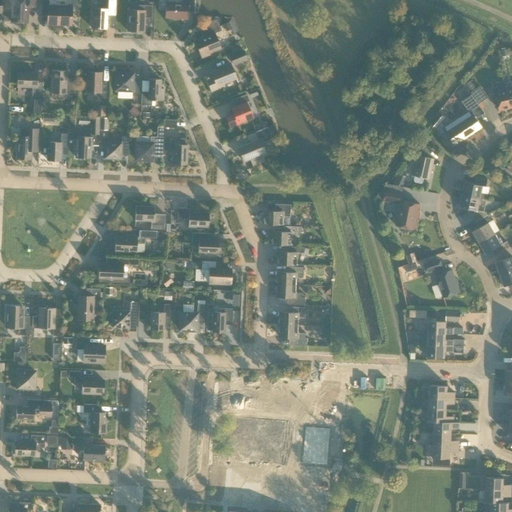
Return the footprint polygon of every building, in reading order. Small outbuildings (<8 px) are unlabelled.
[(36,0),(12,0),(11,22),(27,23),(28,6),(36,6),(36,0)] [(48,0),(41,0),(41,14),(48,14),(47,24),(71,25),(72,7),(49,6),(48,0)] [(116,1),(103,0),(102,9),(92,8),(91,28),(97,28),(99,28),(107,28),(108,14),(115,15),(116,1)] [(188,12),(194,12),(194,0),(181,0),(181,3),(166,3),(165,18),(187,19),(188,12)] [(152,6),(139,5),(139,11),(129,10),(128,31),(143,32),(144,17),(151,18),(152,6)] [(211,56),(210,57),(209,53),(220,48),(214,33),(221,30),(217,19),(204,24),(208,35),(195,40),(203,60),(202,60),(211,57),(211,56)] [(232,29),(229,22),(223,25),(227,32),(232,29)] [(229,55),(233,66),(248,60),(243,50),(229,55)] [(236,78),(237,83),(238,83),(230,63),(223,66),(223,68),(211,73),(213,78),(207,81),(212,93),(211,91),(222,86),(221,84),(236,78)] [(66,71),(53,70),(52,93),(65,94),(65,93),(75,93),(76,78),(75,78),(75,80),(66,79),(66,71)] [(101,72),(87,72),(87,92),(94,92),(94,98),(106,98),(106,85),(100,85),(101,72)] [(32,96),(42,96),(43,83),(37,82),(37,74),(18,73),(17,86),(32,86),(32,96)] [(133,74),(116,73),(115,90),(132,91),(132,94),(139,94),(140,82),(133,82),(133,74)] [(161,79),(149,78),(148,92),(141,91),(141,105),(152,105),(152,100),(163,101),(164,89),(160,88),(161,79)] [(511,108),(507,90),(504,80),(497,82),(498,87),(493,88),(494,93),(496,93),(500,111),(511,108)] [(480,86),(471,92),(480,104),(488,97),(480,86)] [(248,91),(251,98),(257,95),(255,88),(248,91)] [(226,117),(230,128),(238,124),(252,118),(246,102),(249,101),(246,94),(232,100),(234,107),(231,108),(234,114),(226,117)] [(462,101),(468,111),(479,104),(472,94),(462,101)] [(101,117),(105,117),(105,106),(96,106),(95,117),(100,117),(101,117)] [(130,112),(135,117),(139,112),(135,108),(130,112)] [(440,113),(431,124),(436,128),(445,117),(440,113)] [(482,127),(474,115),(447,132),(455,145),(482,127)] [(99,142),(100,117),(91,117),(90,137),(77,136),(76,157),(90,158),(91,145),(92,145),(93,142),(99,142)] [(101,117),(100,129),(107,130),(108,117),(105,117),(101,117)] [(176,128),(177,120),(164,119),(163,127),(176,128)] [(163,127),(157,127),(157,137),(151,136),(150,143),(136,143),(135,160),(152,161),(153,152),(162,153),(163,127)] [(272,139),(267,127),(255,132),(258,140),(238,148),(243,162),(250,159),(253,165),(263,161),(261,155),(266,152),(262,143),(272,139)] [(32,144),(38,144),(39,129),(25,128),(24,137),(17,136),(16,159),(31,159),(32,144)] [(67,134),(61,134),(61,143),(41,142),(40,154),(47,154),(47,160),(60,161),(61,146),(66,146),(67,134)] [(104,159),(121,159),(121,155),(128,155),(129,137),(122,137),(122,142),(105,141),(104,159)] [(177,164),(186,164),(187,145),(184,145),(185,139),(180,138),(179,145),(174,145),(174,156),(173,156),(170,159),(175,166),(177,164)] [(432,147),(421,138),(415,144),(426,153),(432,147)] [(429,179),(434,159),(418,156),(416,168),(414,167),(412,175),(415,176),(414,180),(415,182),(421,183),(423,182),(424,177),(429,179)] [(397,182),(405,184),(408,176),(400,173),(397,182)] [(486,186),(488,179),(475,176),(473,183),(466,182),(463,194),(480,198),(487,199),(488,194),(482,193),(483,186),(486,186)] [(402,193),(386,190),(384,201),(400,204),(396,225),(416,229),(420,205),(401,201),(402,193)] [(478,210),(480,198),(463,194),(460,207),(474,210),(473,216),(476,221),(487,215),(486,212),(478,210)] [(291,205),(279,204),(279,211),(266,211),(265,218),(263,220),(265,222),(265,224),(283,224),(284,216),(291,217),(291,205)] [(151,229),(164,229),(165,214),(153,214),(154,207),(136,206),(135,220),(151,221),(151,229)] [(196,226),(208,227),(208,213),(189,212),(190,208),(177,208),(177,221),(183,221),(183,218),(189,218),(188,227),(196,228),(196,226)] [(480,243),(495,233),(489,222),(491,221),(487,215),(476,221),(480,227),(473,231),(480,243)] [(302,227),(287,226),(287,232),(274,231),(274,238),(272,240),(273,242),(273,244),(291,245),(292,237),(299,237),(299,233),(302,233),(302,227)] [(145,238),(157,238),(157,231),(139,230),(139,237),(137,237),(137,236),(129,236),(129,237),(115,237),(115,251),(136,252),(136,243),(144,244),(145,238)] [(204,233),(192,233),(192,243),(199,243),(198,252),(218,253),(219,240),(204,239),(204,233)] [(499,254),(510,248),(507,241),(501,244),(495,233),(480,243),(486,254),(496,248),(499,254)] [(305,247),(292,246),(292,252),(280,251),(279,259),(277,260),(279,262),(279,264),(297,265),(297,252),(305,253),(305,247)] [(500,274),(511,270),(511,250),(510,248),(499,254),(502,260),(496,262),(500,274)] [(406,255),(409,264),(417,261),(414,252),(406,255)] [(137,265),(138,258),(116,257),(116,263),(99,263),(98,278),(122,280),(123,264),(137,265)] [(443,268),(440,259),(425,264),(427,273),(435,270),(437,275),(436,275),(444,297),(460,292),(452,270),(444,273),(442,268),(443,268)] [(208,282),(231,283),(231,270),(215,269),(215,262),(202,261),(201,270),(204,270),(204,281),(209,281),(208,282)] [(304,278),(304,267),(292,267),(291,272),(279,272),(278,284),(296,285),(296,277),(304,278)] [(511,270),(500,274),(504,286),(511,284),(511,270)] [(161,280),(167,288),(174,283),(167,275),(161,280)] [(296,293),(296,285),(278,284),(278,297),(290,297),(290,305),(305,305),(305,298),(303,298),(303,293),(296,293)] [(100,289),(86,288),(86,296),(78,296),(77,320),(93,320),(94,298),(100,298),(100,289)] [(137,302),(130,302),(129,311),(113,310),(112,327),(129,328),(129,318),(136,319),(137,302)] [(171,304),(164,304),(164,312),(152,312),(151,329),(163,330),(164,316),(170,317),(171,304)] [(205,304),(197,304),(197,314),(180,313),(179,330),(197,331),(197,320),(204,321),(205,304)] [(23,307),(7,306),(6,327),(18,327),(18,335),(29,335),(30,323),(23,323),(23,307)] [(39,313),(35,317),(32,317),(32,328),(53,329),(53,336),(59,336),(60,320),(54,320),(55,308),(49,308),(47,306),(45,308),(39,307),(39,313)] [(306,318),(306,307),(294,307),(294,313),(281,312),(280,325),(298,325),(299,318),(306,318)] [(232,309),(221,308),(220,312),(213,312),(212,331),(225,332),(225,320),(232,321),(232,309)] [(460,311),(447,311),(446,321),(460,322),(460,311)] [(453,334),(454,328),(446,327),(446,321),(439,321),(429,320),(428,333),(446,333),(453,334)] [(298,333),(298,325),(280,325),(280,337),(292,338),(292,345),(307,346),(307,338),(305,338),(305,333),(298,333)] [(446,339),(446,333),(428,333),(428,345),(447,345),(453,346),(464,346),(464,340),(453,339),(453,340),(446,339)] [(88,338),(76,338),(75,349),(84,349),(83,361),(104,362),(105,346),(88,345),(88,338)] [(16,359),(30,360),(31,346),(22,345),(22,351),(16,351),(16,359)] [(453,352),(453,346),(447,345),(428,345),(427,357),(445,358),(445,351),(453,352)] [(81,371),(69,370),(68,377),(74,377),(74,383),(82,383),(82,393),(103,394),(104,380),(90,379),(91,377),(82,377),(82,378),(80,378),(81,371)] [(35,371),(18,371),(17,388),(23,388),(23,395),(39,395),(39,388),(34,388),(35,371)] [(455,398),(455,392),(447,392),(448,386),(430,385),(429,397),(449,398),(455,398)] [(454,404),(455,398),(449,398),(429,397),(429,409),(447,410),(447,404),(454,404)] [(34,420),(34,413),(45,414),(45,416),(51,417),(51,400),(27,399),(27,406),(17,406),(16,419),(34,420)] [(101,405),(83,404),(83,405),(77,405),(77,412),(91,412),(90,432),(105,433),(106,413),(97,412),(97,405),(101,405)] [(446,416),(447,410),(429,409),(428,421),(434,422),(434,421),(454,422),(454,416),(446,416)] [(49,434),(58,434),(58,427),(57,427),(57,420),(52,420),(52,426),(49,426),(49,434)] [(460,422),(454,422),(434,421),(434,422),(434,433),(452,434),(452,428),(459,428),(460,422)] [(302,463),(327,465),(330,428),(305,426),(302,463)] [(451,440),(452,434),(434,433),(433,445),(459,446),(459,440),(451,440)] [(35,447),(44,447),(45,436),(31,435),(30,442),(15,441),(15,455),(35,455),(35,447)] [(71,438),(58,438),(58,445),(61,445),(61,449),(70,449),(71,438)] [(104,461),(105,446),(92,445),(92,439),(73,438),(72,449),(83,450),(82,460),(104,461)] [(458,452),(459,446),(433,445),(433,458),(441,458),(440,462),(450,462),(451,452),(458,452)] [(511,490),(511,485),(504,484),(504,478),(486,477),(486,490),(505,490),(511,490)] [(511,497),(511,490),(505,490),(486,490),(485,502),(491,502),(503,502),(503,496),(511,497)] [(30,511),(31,509),(33,510),(33,503),(19,502),(19,508),(8,508),(8,511),(30,511)] [(509,502),(503,502),(491,502),(485,502),(484,511),(511,511),(511,508),(509,509),(509,502)]
